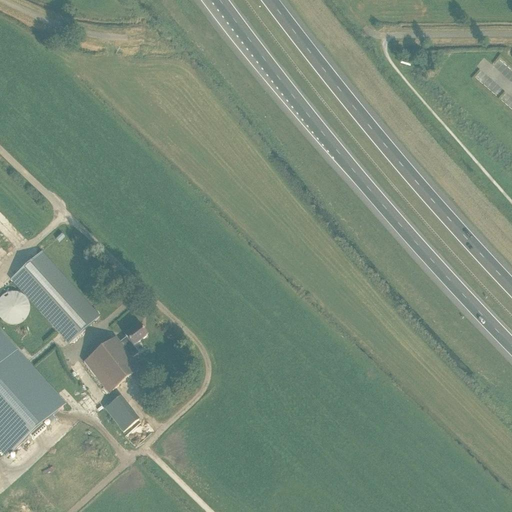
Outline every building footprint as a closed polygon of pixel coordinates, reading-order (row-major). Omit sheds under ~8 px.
[(41,253),(11,279),(69,345),(99,318),(41,253)] [(29,314),(29,309),(29,305),(27,300),(24,297),(20,294),(15,293),(11,293),(6,294),(2,297),(0,299),(0,318),(2,322),(6,324),(11,325),(15,325),(20,324),(24,322),(27,318),(29,314)] [(147,336),(139,326),(124,338),(125,339),(119,343),(116,339),(84,363),(108,394),(140,370),(132,359),(138,354),(133,347),(147,336)] [(22,358),(0,333),(0,449),(7,457),(63,407),(20,360),(22,358)] [(121,397),(105,409),(123,433),(139,421),(121,397)]
